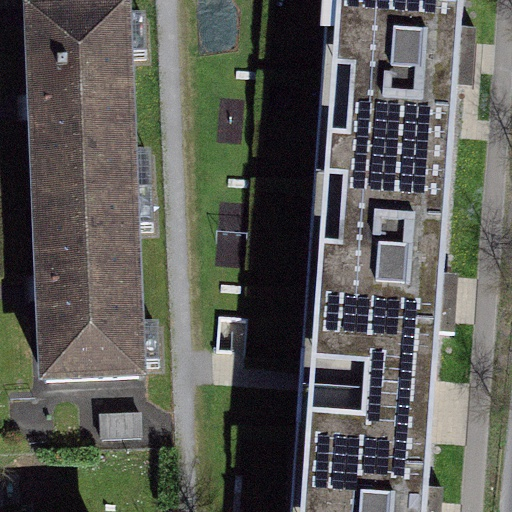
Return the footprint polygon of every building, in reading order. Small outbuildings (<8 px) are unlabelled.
[(324,0),(310,184),(465,196),(480,0),(324,0)] [(35,209),(144,205),(138,25),(29,29),(35,209)] [(295,382),(293,415),(448,426),(449,407),(465,196),(310,184),(295,382)] [(41,389),(151,385),(144,205),(35,209),(41,389)] [(293,415),(285,511),(441,511),(448,426),(293,415)]
